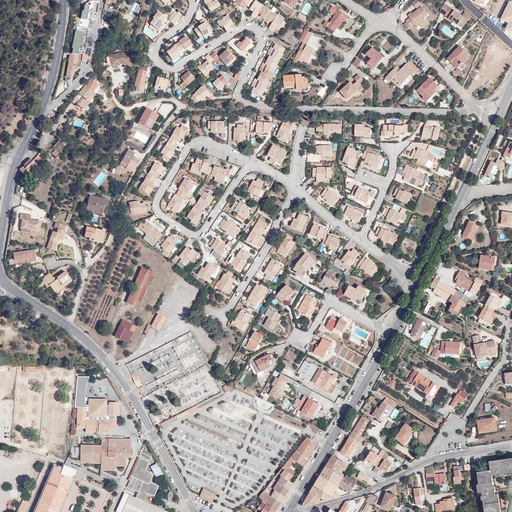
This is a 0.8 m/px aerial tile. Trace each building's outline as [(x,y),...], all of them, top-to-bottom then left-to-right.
[(216,0),(215,0),(213,2),(211,0),(204,0),(203,1),(210,11),(219,5),(216,0)] [(255,18),(256,17),(263,5),(256,0),(251,8),(254,11),(254,12),(252,16),(255,18)] [(372,0),(371,0),(364,0),(361,5),(367,8),(372,0)] [(511,0),(510,2),(509,1),(500,19),(509,24),(506,29),(511,32),(511,0)] [(91,20),(96,21),(98,14),(93,13),(94,3),(90,2),(89,8),(84,7),(81,26),(89,27),(91,20)] [(444,3),(439,11),(445,16),(451,8),(444,3)] [(270,10),(271,10),(263,5),(256,17),(259,19),(261,17),(264,19),(270,10)] [(415,28),(420,25),(426,20),(424,18),(428,15),(422,7),(418,10),(418,11),(414,14),(414,13),(412,14),(411,13),(408,15),(410,18),(406,21),(407,22),(410,27),(411,28),(414,25),(415,28)] [(464,25),(468,20),(462,16),(451,8),(445,16),(458,25),(460,22),(464,25)] [(277,16),(278,15),(270,10),(264,19),(264,20),(268,22),(267,25),(270,27),(277,16)] [(343,21),(342,21),(346,14),(338,10),(336,14),(330,23),(326,21),(324,25),(334,32),(337,28),(338,29),(343,21)] [(153,19),(150,23),(150,24),(157,29),(158,30),(162,25),(160,23),(165,17),(158,11),(152,18),(153,19)] [(180,17),(174,11),(171,15),(177,21),(180,17)] [(470,17),(465,12),(462,16),(468,20),(470,17)] [(167,19),(174,25),(177,21),(171,15),(170,15),(167,19)] [(223,26),(223,28),(226,33),(235,27),(227,15),(217,22),(219,26),(222,25),(223,26)] [(284,21),(285,21),(277,16),(270,27),(273,30),(275,28),(278,30),(281,26),(284,21)] [(202,36),(206,34),(207,36),(212,33),(205,22),(203,20),(200,22),(201,25),(197,27),(197,28),(194,30),(199,38),(202,36)] [(155,32),(157,29),(150,24),(148,26),(155,32)] [(73,48),(72,54),(79,55),(80,53),(89,57),(92,48),(85,47),(87,38),(86,37),(81,35),(81,32),(75,30),(72,48),(73,48)] [(313,33),(305,30),(302,36),(309,40),(313,33)] [(179,41),(176,44),(180,49),(183,47),(184,49),(191,44),(185,36),(179,41)] [(303,43),(307,44),(309,40),(302,36),(300,41),(303,43)] [(244,42),(242,44),(241,43),(240,42),(237,45),(243,51),(251,42),(247,38),(244,42)] [(179,53),(178,52),(181,50),(180,49),(176,44),(176,43),(173,46),(173,47),(171,48),(166,52),(171,59),(179,53)] [(304,64),(308,56),(310,57),(313,52),(312,51),(314,48),(307,44),(303,43),(298,51),(299,52),(297,55),(295,54),(293,58),(304,64)] [(275,49),(271,47),(269,51),(281,57),(285,49),(276,44),(274,47),(276,48),(275,49)] [(451,62),(452,60),(458,66),(462,62),(469,55),(460,46),(447,58),(451,62)] [(383,57),(373,48),(367,54),(370,58),(371,57),(372,59),(368,63),(373,68),(383,57)] [(227,50),(219,57),(221,59),(227,66),(235,58),(227,50)] [(268,60),(277,65),(281,57),(269,51),(267,55),(270,56),(268,60)] [(133,55),(122,52),(110,56),(112,66),(122,63),(130,65),(133,55)] [(84,63),(89,57),(80,53),(79,55),(72,54),(67,53),(66,54),(70,55),(68,62),(70,62),(69,65),(68,65),(66,77),(70,78),(74,75),(74,71),(76,72),(80,67),(81,62),(84,63)] [(214,60),(212,58),(208,54),(205,57),(208,60),(205,63),(202,65),(201,64),(198,68),(206,77),(210,73),(209,72),(215,67),(211,63),(214,60)] [(219,57),(216,54),(212,58),(214,60),(217,63),(221,59),(219,57)] [(266,64),(263,63),(261,67),(274,73),(277,65),(268,60),(266,64)] [(400,70),(399,72),(395,68),(385,78),(389,82),(395,76),(403,84),(411,75),(412,76),(416,72),(407,64),(400,70)] [(270,81),(274,73),(261,67),(259,71),(263,72),(262,74),(261,73),(260,76),(270,81)] [(145,75),(146,71),(139,69),(134,86),(136,86),(135,91),(141,93),(146,75),(145,75)] [(183,89),(195,78),(189,71),(182,78),(185,81),(180,86),(183,89)] [(357,81),(354,84),(358,89),(365,81),(358,74),(354,78),(357,81)] [(214,83),(213,84),(219,90),(225,85),(227,86),(231,83),(223,75),(220,78),(220,77),(218,79),(214,83)] [(303,88),(303,86),(307,85),(307,79),(305,80),(304,77),(302,77),(302,75),(284,76),(285,87),(297,86),(297,88),(303,88)] [(258,80),(255,79),(253,83),(266,89),(270,81),(260,76),(258,80)] [(155,85),(160,87),(159,89),(164,90),(167,81),(163,80),(163,79),(157,77),(155,85)] [(432,96),(430,95),(435,90),(438,86),(430,77),(421,86),(419,84),(414,89),(416,92),(418,90),(424,97),(423,98),(427,101),(432,96)] [(95,81),(92,78),(86,85),(94,91),(97,87),(97,84),(94,82),(95,81)] [(358,89),(351,81),(340,91),(348,99),(353,94),(355,97),(363,90),(364,91),(370,86),(365,81),(358,89)] [(262,96),(266,89),(253,83),(252,86),(254,87),(252,92),(262,96)] [(89,101),(87,100),(93,92),(85,86),(79,94),(83,97),(80,100),(77,104),(78,105),(83,109),(89,101)] [(209,98),(212,95),(203,86),(191,97),(191,99),(195,103),(197,103),(203,98),(205,99),(207,97),(209,98)] [(72,102),(77,106),(78,105),(77,104),(80,100),(77,97),(72,102)] [(150,123),(151,123),(156,114),(146,108),(139,122),(142,124),(142,125),(147,128),(150,123)] [(151,129),(158,115),(156,114),(151,123),(150,123),(147,128),(151,129)] [(224,127),(224,121),(220,121),(208,121),(208,128),(211,128),(211,132),(216,132),(216,135),(225,136),(226,127),(224,127)] [(292,126),(284,121),(277,136),(287,140),(290,133),(292,126)] [(269,130),(272,130),(273,123),(257,122),(256,133),(264,133),(268,133),(269,130)] [(244,132),(244,124),(237,124),(237,128),(234,128),(234,140),(238,140),(238,141),(245,141),(245,132),(244,132)] [(328,134),(328,135),(339,135),(339,130),(340,130),(340,127),(340,124),(324,124),(324,125),(324,128),(318,128),(316,128),(316,132),(323,132),(323,134),(328,134)] [(403,126),(383,125),(383,128),(383,131),(385,131),(384,136),(395,136),(399,136),(399,133),(403,134),(403,132),(407,132),(408,124),(403,124),(403,126)] [(437,139),(440,128),(425,124),(422,136),(422,137),(422,139),(427,141),(428,137),(437,139)] [(63,134),(65,127),(60,125),(56,130),(63,134)] [(180,128),(177,126),(169,140),(175,143),(177,141),(179,142),(181,138),(182,139),(189,129),(182,125),(180,128)] [(363,136),(363,137),(371,137),(371,128),(365,128),(365,125),(355,125),(355,136),(363,136)] [(174,146),(175,143),(169,140),(161,153),(170,159),(174,152),(173,151),(176,147),(174,146)] [(511,143),(510,142),(506,140),(503,146),(507,148),(504,155),(511,159),(511,143)] [(287,152),(273,145),(272,146),(268,154),(268,155),(271,157),(269,161),(273,163),(275,160),(281,164),(287,152)] [(323,155),(323,156),(330,156),(330,151),(332,151),(332,145),(319,145),(319,146),(316,146),(316,153),(319,153),(319,155),(323,155)] [(348,163),(347,166),(352,167),(356,158),(355,157),(356,153),(353,152),(355,149),(348,147),(343,162),(348,163)] [(428,158),(430,153),(418,148),(417,151),(414,149),(411,156),(418,159),(417,163),(426,167),(429,159),(428,158)] [(135,153),(128,149),(122,161),(128,165),(126,168),(133,172),(139,161),(133,157),(135,153)] [(378,161),(380,156),(365,151),(362,158),(365,159),(364,162),(369,164),(368,164),(378,168),(380,162),(378,161)] [(25,163),(24,166),(20,170),(22,172),(28,174),(36,167),(44,157),(40,153),(33,161),(31,158),(25,163)] [(201,172),(208,175),(211,168),(208,167),(209,163),(197,159),(195,164),(194,163),(192,169),(201,172)] [(496,168),(499,169),(504,169),(504,161),(498,159),(496,163),(491,161),(485,176),(491,179),(496,168)] [(165,168),(155,162),(147,175),(154,180),(156,177),(157,178),(159,174),(160,175),(165,168)] [(215,166),(214,169),(211,168),(208,175),(211,176),(212,175),(216,177),(216,178),(225,182),(227,176),(229,177),(231,170),(228,168),(227,170),(215,166)] [(420,178),(418,177),(420,172),(406,166),(403,172),(406,174),(405,176),(403,180),(417,186),(420,178)] [(313,176),(316,176),(316,178),(327,178),(332,178),(332,168),(313,168),(313,176)] [(154,183),(153,182),(154,180),(147,175),(139,189),(149,195),(153,188),(152,187),(154,183)] [(179,189),(180,190),(178,192),(186,197),(187,195),(190,191),(191,191),(195,184),(186,178),(179,189)] [(261,189),(264,182),(258,179),(257,182),(254,180),(248,192),(258,197),(262,190),(261,189)] [(359,198),(359,199),(367,203),(370,197),(372,198),(375,192),(371,190),(370,192),(359,187),(356,186),(352,195),(359,198)] [(329,189),(328,190),(326,188),(321,194),(324,196),(323,197),(327,200),(326,201),(333,205),(339,196),(329,189)] [(394,195),(397,196),(396,198),(407,204),(412,194),(397,188),(394,195)] [(183,204),(182,204),(185,199),(186,197),(178,192),(177,195),(176,194),(169,204),(174,208),(173,209),(178,212),(183,204)] [(210,204),(215,198),(205,192),(202,196),(197,204),(204,209),(205,210),(209,204),(210,204)] [(108,200),(89,195),(86,208),(97,211),(96,213),(102,215),(103,213),(103,209),(106,210),(108,200)] [(129,203),(130,207),(131,214),(147,212),(145,203),(138,204),(138,201),(129,203)] [(232,208),(239,213),(238,214),(247,220),(250,214),(248,213),(251,209),(241,202),(240,203),(237,201),(232,208)] [(203,212),(204,209),(197,204),(188,217),(192,220),(191,222),(196,225),(202,217),(201,216),(203,212)] [(358,222),(363,212),(352,207),(351,207),(348,206),(344,214),(348,216),(351,218),(351,219),(358,222)] [(404,223),(407,216),(392,209),(391,210),(386,208),(383,214),(388,217),(388,218),(392,219),(391,220),(399,224),(400,221),(404,223)] [(503,217),(502,223),(506,224),(511,225),(511,219),(511,213),(503,212),(502,217),(503,217)] [(295,218),(291,227),(302,231),(305,223),(306,223),(309,217),(300,213),(298,219),(295,218)] [(31,230),(40,231),(41,221),(31,220),(31,219),(31,215),(22,214),(22,218),(21,231),(31,232),(31,230)] [(237,216),(245,222),(247,220),(238,214),(237,216)] [(226,232),(225,234),(233,240),(237,233),(236,232),(239,227),(228,220),(227,222),(224,220),(220,227),(226,232)] [(267,225),(259,220),(257,224),(265,229),(267,225)] [(64,235),(62,234),(65,225),(56,222),(54,228),(58,229),(56,232),(53,231),(47,248),(55,251),(55,250),(58,243),(57,242),(58,239),(59,240),(62,241),(64,235)] [(149,224),(148,226),(145,224),(142,222),(138,227),(147,234),(146,235),(153,240),(159,231),(150,224),(149,224)] [(473,239),(478,227),(469,223),(464,234),(473,239)] [(264,233),(263,232),(265,229),(257,224),(247,241),(251,244),(252,242),(257,245),(262,237),(261,237),(264,233)] [(318,236),(324,239),(326,236),(328,233),(324,232),(326,229),(314,224),(310,234),(317,237),(318,236)] [(93,239),(93,241),(99,243),(102,230),(87,226),(84,236),(89,238),(93,239)] [(390,241),(391,238),(395,241),(398,235),(382,228),(381,228),(379,227),(376,234),(378,235),(378,237),(382,239),(382,240),(389,243),(390,241)] [(169,236),(161,246),(169,253),(174,247),(173,246),(178,240),(172,235),(170,237),(169,236)] [(330,235),(329,237),(326,236),(324,239),(323,243),(330,246),(329,247),(337,250),(341,240),(330,235)] [(216,250),(213,253),(221,259),(226,251),(225,250),(228,246),(218,239),(216,240),(214,238),(210,244),(212,246),(212,247),(216,250)] [(292,239),(290,241),(286,238),(277,252),(286,257),(290,251),(291,251),(296,242),(292,239)] [(180,257),(182,259),(180,262),(186,266),(191,260),(192,260),(197,252),(193,249),(192,250),(187,247),(180,257)] [(237,268),(238,267),(242,270),(247,261),(249,257),(247,255),(249,253),(242,249),(232,265),(234,267),(237,268)] [(354,249),(352,252),(349,250),(342,260),(351,267),(356,260),(355,260),(359,254),(354,250),(354,249)] [(14,262),(28,260),(28,262),(36,261),(34,250),(13,253),(14,262)] [(194,262),(200,254),(197,252),(192,260),(194,262)] [(309,268),(315,261),(306,254),(297,265),(297,266),(294,269),(302,275),(308,267),(309,268)] [(493,270),(494,258),(481,256),(480,268),(493,270)] [(370,261),(364,257),(359,265),(361,267),(364,269),(363,270),(374,277),(378,271),(375,269),(377,266),(370,261)] [(207,262),(199,275),(209,281),(211,277),(213,273),(214,274),(217,268),(207,262)] [(277,263),(276,264),(271,262),(265,272),(267,274),(266,277),(272,281),(276,275),(277,275),(282,266),(277,263)] [(142,268),(127,302),(138,307),(153,273),(142,268)] [(470,291),(476,294),(483,281),(476,277),(475,279),(476,280),(475,282),(464,276),(466,273),(460,270),(458,274),(460,274),(457,280),(456,283),(470,291)] [(50,273),(46,275),(42,281),(47,287),(50,285),(55,293),(64,287),(64,286),(71,280),(65,271),(58,277),(57,277),(58,279),(55,281),(53,278),(50,273)] [(337,287),(340,280),(333,276),(327,273),(322,282),(331,287),(333,285),(337,287)] [(233,284),(235,280),(231,277),(225,274),(221,281),(219,280),(216,286),(230,295),(236,286),(233,284)] [(436,286),(453,295),(450,302),(453,303),(449,310),(457,315),(462,306),(464,307),(469,297),(435,278),(431,286),(435,288),(436,286)] [(250,298),(248,301),(256,306),(261,299),(261,300),(268,288),(264,285),(263,287),(258,284),(249,298),(250,298)] [(285,300),(290,296),(291,296),(295,292),(288,285),(276,297),(282,303),(285,300)] [(350,285),(345,294),(353,298),(354,295),(358,297),(362,299),(367,290),(359,286),(357,289),(350,285)] [(435,288),(433,292),(450,302),(453,295),(436,286),(435,288)] [(308,295),(299,310),(311,317),(315,309),(313,308),(314,306),(313,305),(316,299),(308,295)] [(491,295),(486,304),(496,310),(499,304),(500,305),(503,301),(491,295)] [(491,312),(494,314),(496,310),(486,304),(479,317),(490,323),(494,316),(493,316),(490,314),(491,312)] [(274,330),(278,323),(277,323),(274,321),(279,313),(269,308),(266,315),(270,317),(265,326),(274,330)] [(247,324),(252,315),(247,312),(246,314),(241,311),(235,322),(237,323),(236,326),(243,330),(246,323),(247,324)] [(160,330),(166,318),(158,314),(152,325),(160,330)] [(339,323),(331,318),(326,327),(326,328),(327,328),(333,332),(335,328),(342,332),(344,332),(345,329),(348,325),(349,323),(341,319),(340,320),(339,323)] [(419,338),(427,322),(419,318),(411,334),(419,338)] [(134,332),(130,330),(133,325),(123,320),(115,335),(124,341),(128,343),(134,332)] [(253,338),(248,335),(244,342),(248,345),(247,347),(253,351),(255,348),(258,343),(260,344),(264,337),(256,332),(253,338)] [(425,333),(420,343),(428,347),(433,337),(425,333)] [(481,335),(474,336),(478,359),(497,356),(496,348),(497,348),(496,342),(482,344),(481,335)] [(320,346),(319,348),(318,347),(315,353),(324,358),(331,343),(323,339),(320,346)] [(459,354),(460,343),(442,341),(441,351),(435,349),(432,355),(437,358),(440,352),(453,353),(459,354)] [(271,362),(271,361),(274,360),(271,354),(252,363),(257,374),(272,367),(270,364),(271,362)] [(306,361),(299,373),(329,391),(333,384),(337,378),(312,364),(309,363),(306,361)] [(137,373),(132,376),(138,387),(143,385),(137,373)] [(432,401),(434,398),(432,397),(439,386),(418,373),(412,384),(427,394),(425,397),(432,401)] [(277,378),(273,385),(275,386),(277,387),(281,389),(283,385),(285,382),(287,383),(290,378),(282,374),(280,379),(277,378)] [(76,428),(85,428),(85,430),(96,431),(96,428),(98,428),(98,431),(108,431),(108,428),(117,428),(117,423),(119,423),(119,418),(116,418),(116,415),(117,415),(118,407),(118,402),(109,402),(108,404),(107,404),(107,399),(97,408),(88,399),(88,405),(86,404),(85,403),(85,400),(85,396),(86,390),(88,383),(90,376),(78,376),(75,407),(76,407),(76,428)] [(281,389),(277,387),(275,386),(271,395),(278,399),(280,394),(283,396),(285,391),(283,390),(282,390),(281,389)] [(464,399),(456,394),(454,399),(450,405),(454,408),(458,402),(460,403),(462,404),(464,399)] [(298,407),(297,408),(312,418),(320,405),(305,396),(302,400),(300,404),(298,407)] [(107,399),(88,399),(97,408),(107,399)] [(382,422),(392,407),(383,402),(379,408),(377,407),(372,416),(382,422)] [(21,408),(20,422),(39,423),(58,425),(60,411),(21,408)] [(185,415),(183,413),(168,421),(169,423),(185,415)] [(366,429),(365,428),(370,421),(363,416),(341,452),(349,457),(361,437),(366,429)] [(479,430),(488,429),(488,431),(497,430),(495,418),(478,421),(479,430)] [(164,429),(170,426),(169,423),(168,421),(161,424),(164,429)] [(39,423),(36,448),(55,451),(58,425),(39,423)] [(411,436),(408,434),(412,430),(412,429),(406,424),(401,430),(401,431),(396,438),(404,444),(411,436)] [(176,438),(174,445),(181,446),(183,439),(187,441),(189,435),(175,431),(173,437),(176,438)] [(318,445),(308,437),(297,451),(309,459),(318,445)] [(126,457),(126,453),(130,453),(131,439),(108,438),(108,441),(101,441),(101,445),(80,445),(80,461),(105,461),(105,468),(114,469),(114,466),(114,464),(126,464),(126,457)] [(309,459),(297,451),(292,458),(295,460),(298,462),(305,466),(309,459)] [(376,466),(377,465),(383,469),(387,472),(391,464),(385,460),(384,461),(381,459),(377,457),(378,456),(371,451),(366,458),(371,461),(370,463),(376,466)] [(348,464),(333,455),(326,466),(341,474),(344,469),(345,469),(348,464)] [(138,492),(135,497),(129,495),(121,511),(168,511),(143,501),(146,493),(154,496),(158,485),(149,482),(153,473),(145,469),(148,461),(140,457),(132,476),(137,478),(132,489),(138,492)] [(289,468),(295,460),(292,458),(289,461),(279,474),(282,476),(289,481),(289,480),(291,482),(295,476),(294,476),(296,474),(289,468)] [(499,511),(497,494),(495,494),(495,491),(496,491),(495,486),(494,487),(492,475),(496,475),(511,472),(511,458),(489,461),(491,470),(477,472),(479,484),(477,485),(478,493),(482,493),(482,494),(482,496),(481,496),(481,498),(482,500),(483,500),(485,511),(499,511)] [(105,468),(105,461),(80,461),(80,463),(101,464),(100,470),(114,470),(114,469),(105,468)] [(295,466),(302,471),(305,466),(298,462),(295,466)] [(156,477),(162,473),(157,463),(150,467),(156,477)] [(345,469),(344,469),(341,474),(342,475),(344,471),(345,471),(349,465),(348,464),(345,469)] [(68,467),(67,471),(62,469),(54,466),(34,511),(56,511),(75,470),(68,467)] [(341,474),(326,466),(321,475),(338,485),(344,476),(342,475),(341,474)] [(461,483),(461,480),(466,479),(465,472),(460,472),(459,466),(454,466),(455,475),(455,477),(454,477),(455,484),(461,483)] [(361,471),(358,477),(363,480),(367,474),(366,474),(361,471)] [(446,483),(445,474),(435,475),(435,473),(427,474),(428,481),(435,481),(436,484),(446,483)] [(282,476),(279,474),(274,479),(289,490),(293,483),(291,482),(289,480),(289,481),(282,476)] [(363,480),(371,485),(374,478),(367,474),(363,480)] [(327,493),(329,494),(331,495),(335,498),(341,496),(334,492),(338,485),(321,475),(315,486),(327,493)] [(345,477),(344,476),(338,485),(348,491),(351,486),(353,487),(356,483),(357,481),(347,475),(345,477)] [(289,490),(274,479),(269,486),(275,489),(285,496),(289,490)] [(272,496),(281,502),(285,496),(275,489),(269,486),(265,491),(272,496)] [(323,499),(327,493),(315,486),(311,492),(320,497),(323,499)] [(414,489),(416,504),(425,503),(423,488),(414,489)] [(215,494),(204,489),(201,496),(212,501),(215,494)] [(265,491),(260,497),(264,501),(277,510),(281,502),(272,496),(265,491)] [(115,511),(121,511),(129,495),(129,494),(124,492),(115,511)] [(311,492),(307,498),(316,504),(320,497),(311,492)] [(387,492),(381,506),(394,511),(396,507),(396,506),(393,505),(397,496),(387,492)] [(372,494),(368,502),(373,505),(378,497),(372,494)] [(303,506),(305,507),(316,504),(307,498),(303,506)] [(435,504),(435,511),(441,511),(442,511),(455,509),(454,498),(443,499),(444,501),(440,501),(440,503),(435,504)] [(350,505),(350,500),(346,501),(340,511),(342,511),(346,511),(348,509),(350,505)] [(268,511),(275,511),(277,510),(264,501),(260,506),(268,511)] [(364,509),(370,511),(373,505),(368,502),(364,509)]
